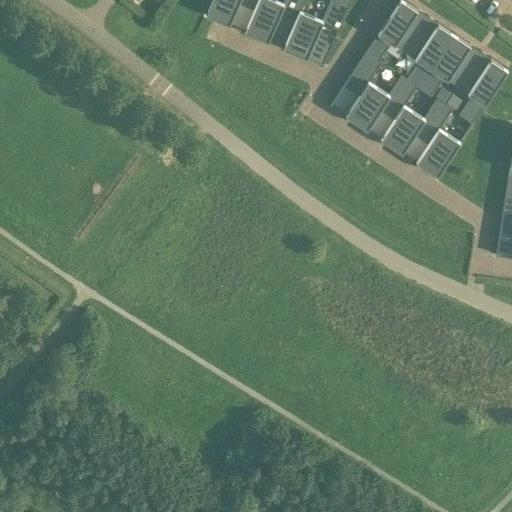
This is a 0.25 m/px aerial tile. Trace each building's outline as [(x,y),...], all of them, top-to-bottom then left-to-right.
[(209,0),(204,12),(228,23),(237,2),(252,8),(253,9),(256,0),(209,0)] [(299,9),(300,9),(300,7),(303,0),(256,0),(253,9),(252,8),(243,29),(267,40),(276,19),(290,25),(291,26),(299,9)] [(315,36),(331,43),(347,6),(333,0),(328,0),(321,16),(300,7),(300,9),(299,9),(291,26),(290,25),(281,46),(305,56),(315,36)] [(397,0),(365,50),(378,59),(391,39),(404,48),(426,15),(426,14),(422,20),(413,13),(416,8),(404,0),(397,0)] [(427,15),(426,15),(404,48),(418,57),(405,77),(414,84),(417,85),(453,32),(437,21),(433,27),(423,21),(427,15)] [(457,83),(479,50),(479,49),(475,55),(465,48),(469,43),(453,32),(417,85),(430,94),(444,74),(457,83)] [(378,59),(365,50),(343,85),(356,94),(344,113),(365,127),(378,108),(377,108),(388,92),(387,92),(368,79),(379,60),(378,59)] [(480,50),(479,50),(457,83),(471,92),(458,112),(471,121),(506,68),(489,56),(486,62),(476,56),(480,50)] [(401,151),(413,132),(413,131),(423,116),(422,115),(402,102),(414,84),(405,77),(400,73),(399,74),(387,92),(388,92),(377,108),(378,108),(392,117),(379,136),(401,151)] [(413,131),(413,132),(427,141),(414,160),(436,174),(459,139),(439,126),(451,107),(444,102),(435,96),(434,97),(422,115),(423,116),(413,131)] [(511,191),(504,191),(498,231),(511,233),(511,191)]
